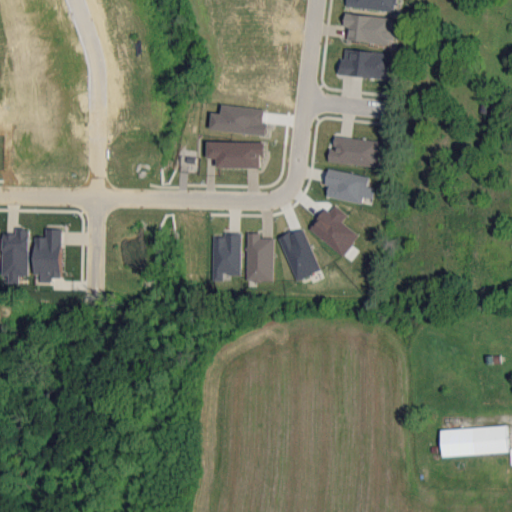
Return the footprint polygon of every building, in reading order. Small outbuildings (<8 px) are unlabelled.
[(396,0),(348,0),(347,6),(395,12),(396,0)] [(394,18),(347,13),(345,26),(350,27),(349,40),(394,44),(395,26),(393,26),(394,18)] [(396,54),(345,48),(342,74),(393,80),(396,54)] [(266,110),(224,104),(223,113),(213,112),(211,129),(267,136),(269,122),(265,121),(266,110)] [(331,148),(329,161),(377,167),(380,141),(336,135),(334,148),(331,148)] [(266,142),(209,141),(209,158),(219,158),(218,167),(261,168),(261,155),(266,155),(266,142)] [(371,177),(330,168),(326,184),(330,185),(328,196),(363,204),(365,197),(373,199),(376,188),(369,186),(371,177)] [(343,222),(349,214),(333,202),(312,231),(345,255),(349,250),(360,235),(343,222)] [(37,236),(36,274),(43,274),(43,282),(54,282),(54,278),(63,278),(64,228),(48,227),(48,237),(37,236)] [(297,280),(321,271),(304,228),(280,237),(297,280)] [(5,233),(4,275),(11,275),(10,283),(22,283),(22,276),(31,276),(31,229),(17,229),(17,233),(5,233)] [(248,280),(274,281),(274,238),(261,237),(261,233),(249,232),(248,280)] [(242,275),(243,234),(226,233),(226,237),(215,237),(215,280),(225,281),(225,275),(242,275)] [(509,453),(508,426),(443,429),(444,455),(509,453)]
